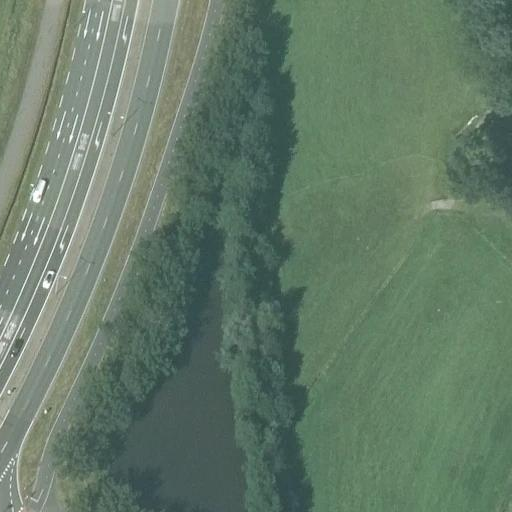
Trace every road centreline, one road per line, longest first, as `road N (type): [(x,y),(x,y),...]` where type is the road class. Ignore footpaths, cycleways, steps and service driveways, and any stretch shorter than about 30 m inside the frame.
road 1 (primary): [(0,453),(94,253),(166,0)]
road 2 (primary): [(98,0),(57,161),(0,308)]
road 3 (unclassified): [(0,195),(43,63),(54,0)]
